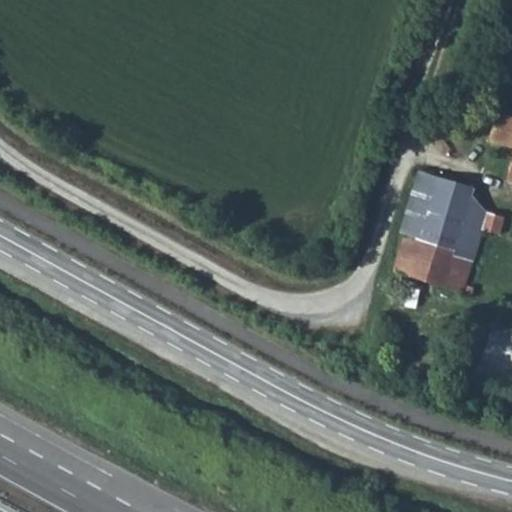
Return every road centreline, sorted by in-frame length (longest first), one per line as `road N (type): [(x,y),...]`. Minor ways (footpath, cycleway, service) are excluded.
road 1 (unclassified): [(0,148),(246,289),(325,301),(350,289),(371,258),(456,0)]
road 2 (tertiary): [(511,483),(324,419),(0,241)]
road 3 (trunk): [(111,511),(0,451)]
